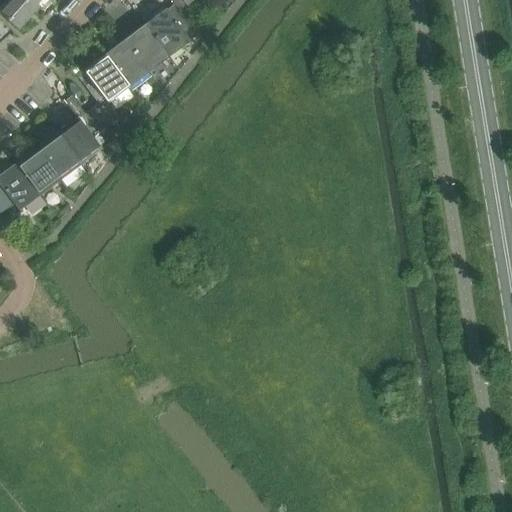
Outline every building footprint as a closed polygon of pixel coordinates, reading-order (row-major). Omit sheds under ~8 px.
[(34,11),(21,0),(4,0),(6,1),(0,7),(0,13),(18,30),(34,11)] [(21,0),(34,11),(44,0),(21,0)] [(170,0),(179,11),(192,0),(170,0)] [(146,24),(169,56),(189,40),(165,9),(146,24)] [(146,24),(125,40),(148,72),(169,56),(146,24)] [(125,40),(105,56),(128,87),(148,72),(125,40)] [(107,103),(128,87),(105,56),(84,72),(104,100),(107,103)] [(107,103),(104,100),(98,105),(105,114),(112,109),(107,103)] [(99,119),(105,114),(98,105),(91,110),(99,119)] [(112,109),(105,114),(113,125),(120,119),(112,109)] [(92,124),(99,119),(91,110),(85,115),(92,124)] [(105,114),(99,119),(114,140),(115,140),(107,129),(113,125),(105,114)] [(86,129),(92,124),(85,115),(79,120),(81,123),(86,129)] [(57,133),(80,165),(101,149),(107,145),(92,124),(86,129),(81,123),(79,120),(77,117),(57,133)] [(99,119),(92,124),(107,145),(114,140),(99,119)] [(57,133),(36,148),(60,181),(80,165),(57,133)] [(36,148),(16,163),(40,196),(60,181),(36,148)] [(19,212),(40,196),(16,163),(0,175),(0,186),(13,204),(19,212)] [(0,213),(13,204),(0,186),(0,213)]
